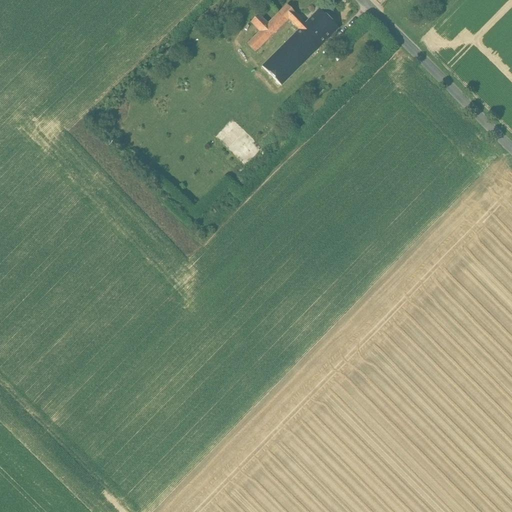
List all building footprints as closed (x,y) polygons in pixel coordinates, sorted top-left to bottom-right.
[(260,32),(247,44),(254,52),(288,19),(299,30),(305,24),(287,6),(268,24),(260,32)] [(335,33),(316,13),(305,24),(299,30),(298,31),(318,50),(335,33)] [(258,14),(250,22),(260,32),(268,24),(258,14)] [(318,50),(298,31),(283,46),(302,65),(318,50)] [(283,46),(262,66),(281,86),(302,65),(283,46)] [(233,117),(213,136),(215,137),(209,143),(239,172),(263,147),(258,142),(233,117)]
